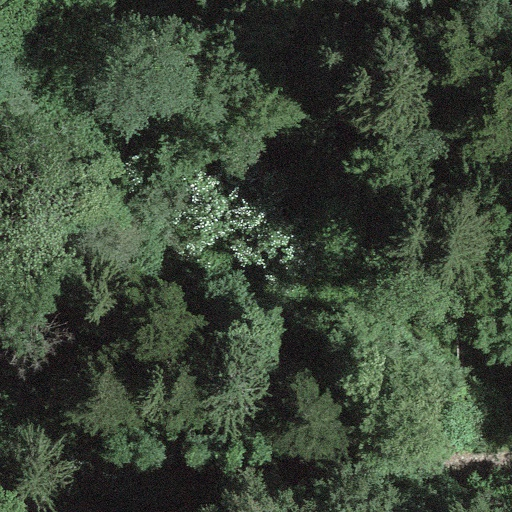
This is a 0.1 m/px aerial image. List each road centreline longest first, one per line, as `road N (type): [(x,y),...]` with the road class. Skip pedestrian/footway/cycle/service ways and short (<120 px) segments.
road 1 (track): [(511,407),(504,385),(444,342),(304,294),(174,235),(94,159),(72,95),(115,0)]
road 2 (track): [(252,511),(397,475),(511,470)]
